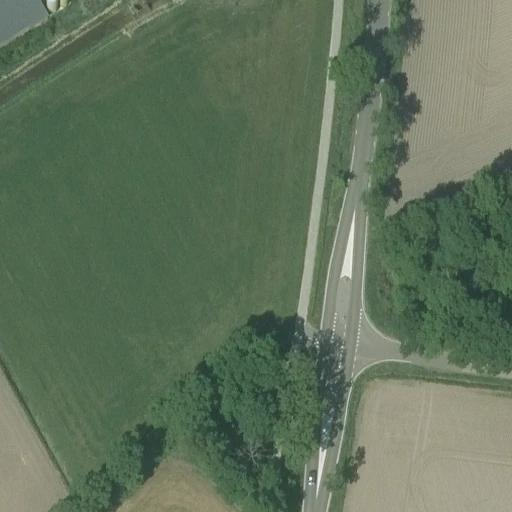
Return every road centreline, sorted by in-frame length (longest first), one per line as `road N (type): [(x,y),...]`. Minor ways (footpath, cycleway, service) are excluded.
road 1 (tertiary): [(351,234),(375,0)]
road 2 (unclassified): [(511,372),(347,348)]
road 3 (tertiary): [(316,491),(347,348)]
road 4 (tertiary): [(325,345),(316,491)]
